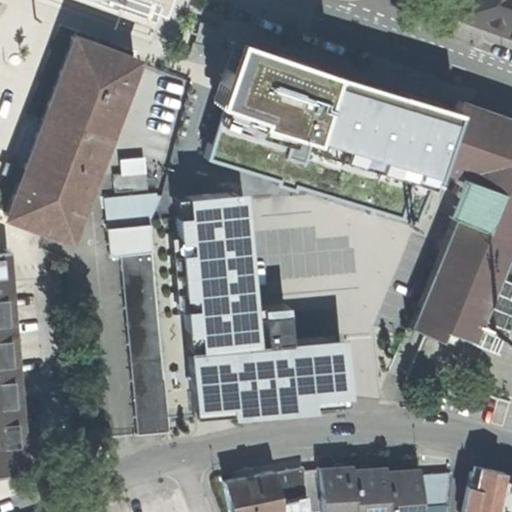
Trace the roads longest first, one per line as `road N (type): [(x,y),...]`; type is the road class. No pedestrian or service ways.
road 1 (residential): [(511,447),(419,423),(307,429),(181,453)]
road 2 (residential): [(181,453),(18,511)]
road 3 (tertiary): [(511,72),(382,33)]
